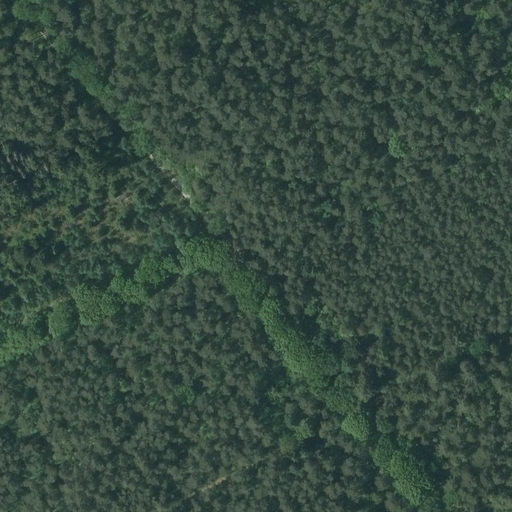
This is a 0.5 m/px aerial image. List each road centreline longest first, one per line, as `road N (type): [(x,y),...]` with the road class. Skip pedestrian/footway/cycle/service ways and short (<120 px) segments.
road 1 (track): [(17,0),(366,410)]
road 2 (track): [(366,410),(164,511)]
road 3 (track): [(511,315),(366,410)]
road 4 (track): [(366,410),(452,511)]
